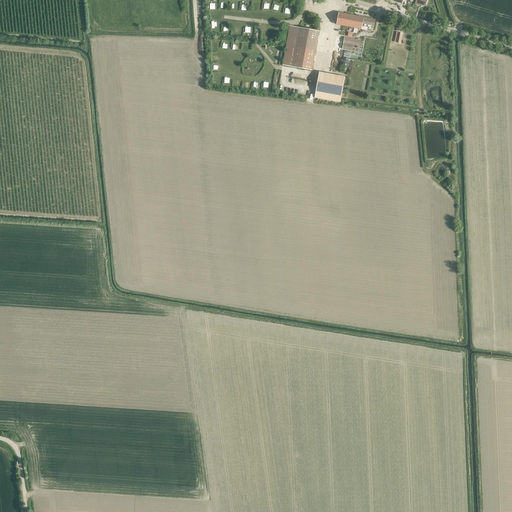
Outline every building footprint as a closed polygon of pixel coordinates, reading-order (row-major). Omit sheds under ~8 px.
[(336,24),(361,29),(367,30),(367,27),(373,28),(374,20),(339,12),(336,24)] [(312,71),(315,51),(319,31),(290,26),(282,65),(312,71)] [(401,43),(403,33),(396,32),(394,42),(401,43)] [(359,46),(360,40),(336,36),(333,53),(340,55),(341,48),(351,50),(351,45),(359,46)] [(319,72),(314,98),(340,102),(345,77),(319,72)]
